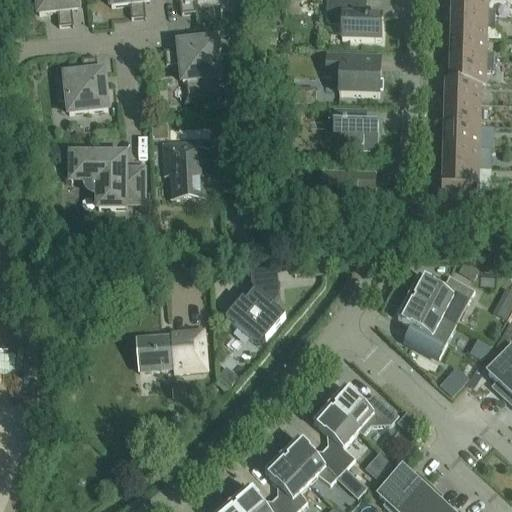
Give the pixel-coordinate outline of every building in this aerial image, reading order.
[(37,0),(39,17),(58,16),(59,30),(72,28),(73,30),(74,30),(72,14),(78,13),(76,0),(37,0)] [(110,0),(111,10),(130,8),(131,22),(145,21),(145,22),(146,22),(144,6),(150,6),(149,0),(110,0)] [(173,0),(174,3),(180,2),(182,18),(183,18),(183,17),(196,15),(194,1),(201,0),(173,0)] [(487,0),(452,0),(452,21),(495,22),(495,12),(488,12),(488,1),(488,0),(487,0)] [(382,17),(357,17),(358,3),(327,2),(326,24),(330,28),(343,28),(342,43),(381,44),(382,17)] [(511,20),(499,20),(498,31),(511,31),(511,20)] [(452,21),(451,42),(487,43),(487,31),(495,32),(495,22),(452,21)] [(188,102),(187,102),(187,104),(191,102),(195,101),(199,100),(204,100),(208,99),(212,99),(218,100),(221,100),(221,98),(220,98),(218,82),(222,81),(218,42),(179,46),(179,52),(164,54),(164,55),(165,55),(167,68),(181,67),(183,85),(186,85),(188,102)] [(451,42),(450,64),(494,65),(494,55),(487,55),(487,43),(451,42)] [(340,80),(340,98),(380,99),(381,59),(327,57),(326,79),(340,80)] [(95,61),(82,62),(84,77),(65,79),(66,82),(58,83),(60,104),(68,103),(69,118),(108,113),(104,74),(98,75),(97,59),(95,60),(95,61)] [(450,64),(450,85),(482,86),(482,87),(486,87),(486,75),(494,75),(494,65),(450,64)] [(446,85),(445,107),(481,108),(482,87),(482,86),(450,85),(446,85)] [(445,107),(445,128),(481,129),(481,108),(445,107)] [(367,127),(367,114),(330,113),(329,138),(334,143),(333,155),(378,156),(379,128),(367,127)] [(445,128),(444,150),(480,151),(481,129),(445,128)] [(228,150),(230,193),(252,192),(250,149),(228,150)] [(444,150),(443,171),(479,172),(480,151),(444,150)] [(204,178),(211,178),(210,153),(164,154),(165,180),(171,180),(172,204),(205,203),(204,178)] [(98,212),(125,212),(125,207),(144,207),(144,172),(116,172),(116,171),(116,170),(115,169),(114,168),(113,168),(112,167),(112,158),(72,158),(72,185),(86,185),(86,189),(88,193),(91,196),(94,198),(98,198),(98,212)] [(443,171),(443,193),(479,194),(479,193),(479,172),(443,171)] [(322,211),(356,212),(357,199),(375,200),(376,177),(323,175),(322,211)] [(479,194),(443,193),(442,215),(478,216),(478,204),(486,204),(486,194),(479,193),(479,194)] [(275,310),(281,303),(277,275),(251,278),(251,280),(252,280),(254,295),(246,304),(243,302),(226,322),(253,344),(257,347),(263,346),(266,343),(286,320),(275,310)] [(420,281),(409,302),(443,320),(448,311),(465,315),(475,294),(450,280),(443,293),(420,281)] [(443,320),(409,302),(398,323),(421,335),(414,347),(440,361),(453,337),(438,330),(443,320)] [(173,341),(138,344),(140,376),(175,374),(176,378),(208,375),(204,334),(172,337),(173,341)] [(511,395),(511,352),(488,378),(497,385),(491,391),(504,404),(511,395)] [(172,392),(172,402),(185,401),(184,391),(172,392)] [(345,392),(330,409),(359,435),(374,418),(386,428),(396,417),(374,398),(365,409),(345,392)] [(334,444),(326,453),(347,473),(356,463),(344,452),(359,435),(330,409),(314,427),(334,444)] [(299,443),(282,460),(310,488),(318,479),(331,489),(347,473),(326,453),(317,462),(299,443)] [(284,495),(275,503),(283,511),(302,511),(308,506),(301,496),(310,488),(282,460),(266,476),(284,495)] [(383,509),(386,511),(406,511),(430,487),(417,475),(411,480),(403,473),(379,499),(387,506),(383,509)] [(445,511),(438,505),(443,499),(430,487),(406,511),(445,511)] [(249,492),(231,507),(235,511),(283,511),(275,503),(266,511),(249,492)]
